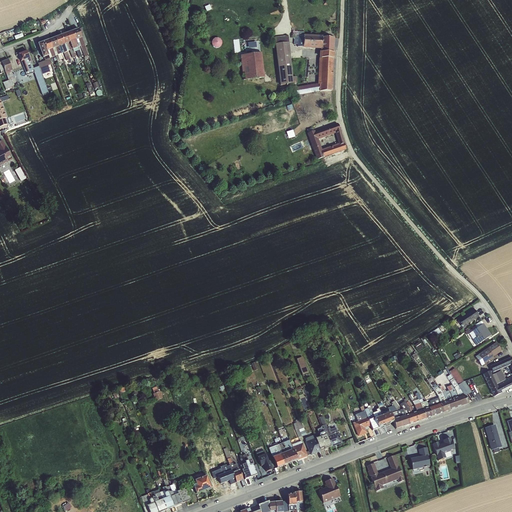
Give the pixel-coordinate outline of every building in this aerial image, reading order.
[(79,57),(89,54),(86,43),(87,43),(83,27),(36,42),(41,57),(48,55),(49,57),(65,52),(63,44),(69,42),(72,52),(77,51),(79,57)] [(296,91),(332,93),(335,37),(304,35),(304,31),(296,31),(296,39),(301,40),(301,48),(319,49),(318,85),(296,84),(296,91)] [(274,37),(278,85),(291,84),(288,36),(274,37)] [(213,47),(222,47),(222,38),(212,38),(213,47)] [(19,52),(25,74),(34,71),(28,50),(19,52)] [(243,79),(263,77),(261,52),(241,54),(243,79)] [(9,58),(0,62),(8,80),(15,77),(10,65),(12,64),(9,58)] [(49,58),(38,63),(42,74),(54,69),(49,58)] [(40,66),(33,68),(42,95),(48,93),(40,66)] [(11,79),(3,82),(6,89),(13,86),(11,79)] [(338,123),(310,132),(318,158),(346,150),(338,123)] [(287,132),(288,138),(295,136),(293,130),(287,132)] [(2,140),(0,140),(0,165),(14,159),(7,146),(5,147),(2,140)] [(20,181),(26,178),(20,167),(14,170),(20,181)] [(461,316),(456,319),(463,329),(468,326),(467,324),(471,322),(472,323),(479,318),(473,308),(464,313),(465,315),(462,317),(461,316)] [(476,338),(473,340),(472,340),(476,345),(491,335),(483,324),(477,328),(472,331),(476,338)] [(419,342),(414,346),(417,351),(422,348),(419,342)] [(478,354),(484,364),(493,358),(493,357),(502,351),(496,343),(478,354)] [(406,353),(398,358),(401,362),(409,357),(406,353)] [(484,364),(478,354),(475,357),(481,366),(484,364)] [(302,357),(296,359),(302,375),(308,373),(302,357)] [(511,373),(511,359),(511,357),(490,366),(492,374),(509,366),(511,373)] [(242,367),(237,370),(241,377),(246,375),(242,367)] [(464,395),(468,403),(472,401),(471,400),(474,398),(477,396),(473,390),(470,393),(463,382),(455,368),(449,372),(453,379),(464,395)] [(488,387),(505,380),(500,371),(492,376),(490,371),(482,375),(488,387)] [(455,392),(457,397),(464,395),(453,379),(449,381),(451,384),(455,390),(455,392)] [(505,380),(488,387),(493,397),(501,393),(509,389),(505,380)] [(438,398),(440,403),(446,401),(444,395),(443,393),(439,387),(437,385),(434,387),(430,383),(429,383),(432,388),(433,390),(438,397),(438,398)] [(134,384),(130,385),(136,400),(139,398),(134,384)] [(450,393),(452,399),(457,397),(455,392),(455,390),(451,384),(449,386),(449,385),(446,386),(446,388),(448,391),(450,393)] [(197,385),(192,387),(195,393),(197,393),(199,398),(202,396),(197,385)] [(444,395),(446,401),(452,399),(450,393),(448,391),(446,392),(442,385),(439,387),(443,393),(444,395)] [(121,389),(118,389),(120,397),(123,396),(122,393),(127,391),(126,388),(121,389)] [(159,392),(153,394),(155,401),(162,399),(160,392),(159,392)] [(410,394),(408,396),(414,404),(416,403),(410,394)] [(421,404),(422,410),(428,407),(427,404),(426,401),(423,402),(419,395),(418,395),(416,396),(420,403),(421,404)] [(468,403),(464,395),(457,397),(461,406),(468,403)] [(457,397),(452,399),(455,408),(461,406),(457,397)] [(427,404),(428,407),(440,403),(438,398),(429,402),(429,403),(427,404)] [(409,408),(411,414),(416,412),(414,405),(412,406),(408,402),(405,399),(403,400),(405,403),(409,408)] [(452,399),(446,401),(449,410),(455,408),(452,399)] [(396,412),(399,417),(405,416),(403,409),(400,405),(398,407),(394,401),(391,403),(396,412)] [(440,403),(443,412),(449,410),(446,401),(440,403)] [(381,413),(382,416),(390,412),(393,419),(399,417),(396,412),(391,403),(391,402),(389,403),(389,402),(385,404),(388,411),(385,412),(384,412),(381,413)] [(403,409),(405,416),(411,414),(409,408),(405,403),(403,404),(400,405),(403,409)] [(428,407),(431,417),(443,412),(440,403),(428,407)] [(353,422),(367,417),(364,410),(362,407),(360,408),(363,415),(355,418),(354,419),(353,420),(353,421),(353,422)] [(428,407),(422,410),(425,419),(431,417),(428,407)] [(368,417),(370,420),(374,418),(372,414),(370,408),(367,409),(364,410),(367,417),(368,417)] [(372,414),(374,418),(374,419),(382,416),(381,413),(379,409),(376,410),(376,412),(372,414)] [(416,412),(419,421),(425,419),(422,410),(416,412)] [(382,416),(385,425),(393,422),(393,419),(390,412),(382,416)] [(416,412),(411,414),(413,423),(419,421),(416,412)] [(405,416),(408,425),(413,423),(411,414),(405,416)] [(374,419),(378,428),(385,425),(382,416),(374,419)] [(405,416),(399,417),(402,427),(408,425),(405,416)] [(326,434),(327,437),(329,436),(327,430),(328,430),(322,417),(319,418),(322,426),(323,430),(324,432),(326,434)] [(367,417),(353,422),(352,423),(358,437),(367,433),(365,430),(371,428),(368,420),(370,420),(368,417),(367,417)] [(399,417),(393,419),(393,422),(395,429),(402,427),(399,417)] [(368,420),(371,428),(372,431),(378,428),(374,419),(374,418),(370,420),(368,420)] [(299,422),(304,435),(307,435),(300,419),(295,421),(296,423),(299,422)] [(304,435),(299,422),(296,423),(293,424),(295,429),(298,438),(304,435)] [(493,450),(498,449),(501,448),(494,425),(484,428),(491,451),(493,450)] [(327,437),(330,447),(331,448),(342,443),(337,433),(329,436),(327,437)] [(315,439),(320,450),(324,448),(324,450),(330,447),(327,437),(326,434),(319,437),(315,439)] [(437,443),(432,445),(434,450),(437,458),(438,458),(439,462),(446,460),(444,455),(455,451),(450,438),(443,441),(444,444),(439,446),(437,443)] [(315,439),(306,442),(305,443),(308,451),(310,455),(320,452),(320,450),(315,439)] [(283,443),(286,452),(293,449),(292,447),(291,445),(290,440),(287,441),(283,443)] [(276,446),(279,455),(286,452),(283,443),(276,446)] [(292,447),(293,449),(297,461),(308,456),(307,456),(306,452),(303,443),(302,444),(292,447)] [(279,455),(276,446),(268,448),(272,457),(279,455)] [(232,472),(232,473),(235,472),(230,458),(227,448),(223,449),(227,460),(232,473),(232,472)] [(420,457),(410,460),(411,466),(413,473),(431,469),(427,448),(418,450),(420,457)] [(286,452),(291,463),(297,461),(293,449),(286,452)] [(264,451),(256,454),(261,466),(263,465),(266,472),(271,470),(264,451)] [(279,455),(284,466),(291,463),(286,452),(279,455)] [(279,455),(272,457),(277,469),(284,466),(279,455)] [(374,464),(366,467),(368,471),(368,472),(369,476),(370,476),(376,491),(383,489),(382,485),(396,480),(397,483),(404,481),(394,456),(387,459),(391,469),(378,475),(374,464)] [(244,462),(245,464),(250,477),(257,475),(253,464),(249,465),(248,461),(244,462)] [(243,470),(241,470),(245,480),(250,477),(245,464),(242,465),(243,470)] [(232,473),(236,483),(243,480),(239,470),(235,472),(232,473)] [(232,472),(232,473),(229,473),(226,475),(226,474),(221,476),(223,480),(225,483),(224,484),(226,488),(230,486),(230,485),(236,483),(232,473),(232,472)] [(196,486),(193,488),(196,494),(211,488),(206,476),(194,480),(196,484),(196,486)] [(326,488),(318,491),(323,503),(340,497),(333,479),(324,482),(326,488)] [(168,492),(170,497),(177,494),(176,492),(174,485),(172,485),(169,486),(166,487),(168,492)] [(159,493),(162,500),(170,497),(168,492),(166,487),(162,488),(164,491),(159,493)] [(176,492),(177,494),(182,504),(190,500),(186,488),(180,490),(176,492)] [(152,497),(154,503),(162,500),(159,493),(154,495),(152,492),(150,493),(152,497)] [(294,494),(295,502),(298,502),(302,502),(301,492),(294,493),(294,494)] [(150,493),(147,494),(139,498),(144,511),(148,511),(146,506),(154,503),(152,497),(150,493)] [(170,497),(174,507),(182,504),(177,494),(170,497)] [(289,507),(296,506),(295,502),(294,494),(291,494),(287,495),(288,501),(289,507)] [(162,500),(166,510),(171,508),(174,507),(170,497),(162,500)] [(154,503),(157,511),(161,511),(166,510),(162,500),(154,503)] [(68,501),(63,505),(67,510),(72,506),(68,501)] [(258,505),(259,511),(269,511),(269,503),(269,501),(258,505)] [(269,503),(269,511),(271,511),(275,511),(282,511),(282,501),(275,502),(269,503)] [(282,501),(282,511),(286,511),(289,511),(292,511),(296,511),(296,510),(296,506),(289,507),(288,501),(282,501)] [(146,506),(148,511),(157,511),(154,503),(146,506)]
